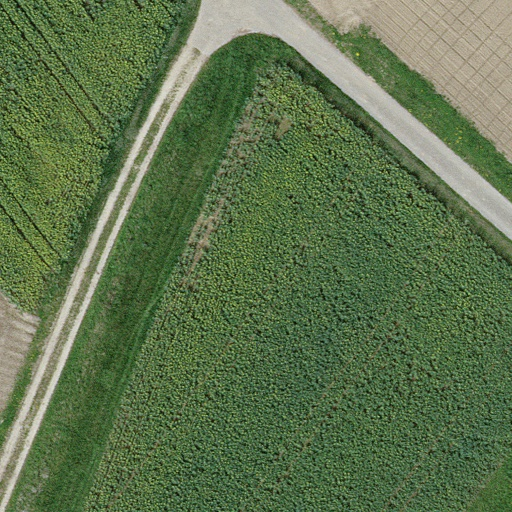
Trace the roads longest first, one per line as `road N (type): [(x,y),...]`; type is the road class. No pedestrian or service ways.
road 1 (track): [(226,0),(111,228),(0,481)]
road 2 (track): [(274,10),(511,223)]
